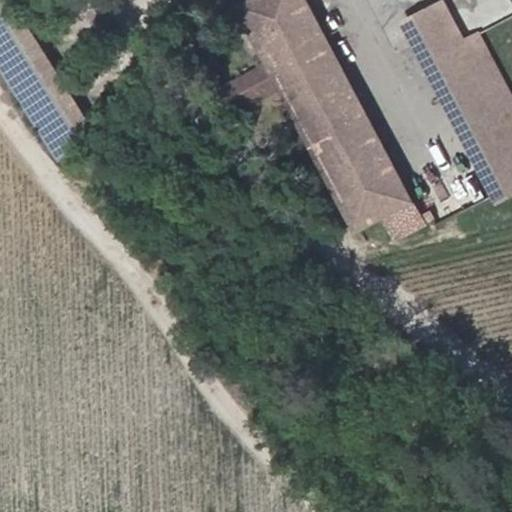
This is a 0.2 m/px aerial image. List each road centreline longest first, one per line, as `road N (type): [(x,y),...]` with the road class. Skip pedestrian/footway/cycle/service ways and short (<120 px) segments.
road 1 (track): [(84,0),(318,241),(511,391)]
road 2 (track): [(0,93),(42,165),(155,293),(241,422),(325,511)]
